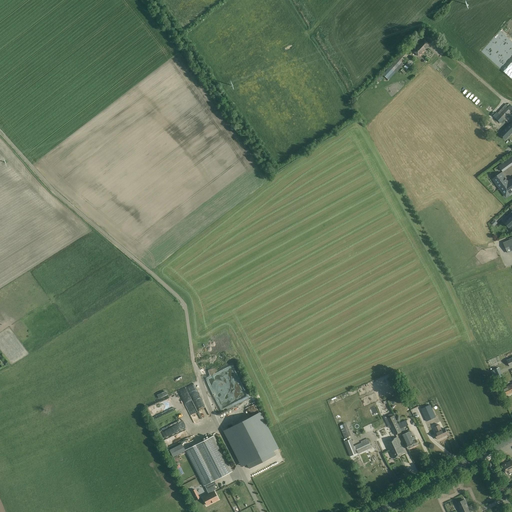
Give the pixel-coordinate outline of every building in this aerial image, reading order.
[(413,51),(419,56),(430,44),(424,39),(417,47),(415,45),(414,47),(415,48),(413,51)] [(404,51),(383,74),(389,80),(396,71),(397,72),(404,64),(402,62),(408,55),(404,51)] [(510,112),(504,106),(494,117),(500,123),(510,112)] [(503,131),(500,134),(503,137),(506,134),(509,136),(511,132),(511,128),(508,125),(503,131)] [(508,182),(507,180),(505,178),(501,173),(496,177),(496,178),(493,180),(497,184),(498,183),(502,187),(508,182)] [(511,192),(511,182),(510,181),(508,182),(502,187),(500,188),(498,190),(500,189),(502,187),(505,192),(503,193),(506,197),(511,192)] [(501,374),(499,368),(494,370),(497,376),(498,380),(503,378),(501,374)] [(511,385),(503,389),(506,395),(511,392),(511,385)] [(159,399),(167,395),(166,391),(157,395),(159,399)] [(436,417),(430,405),(421,409),(427,422),(436,417)] [(173,407),(160,411),(161,416),(170,413),(170,411),(174,410),(173,407)] [(259,413),(224,430),(243,466),(247,464),(249,469),(275,456),(273,451),(277,449),(259,413)] [(398,424),(394,416),(388,418),(392,427),(398,424)] [(158,427),(161,436),(170,432),(173,439),(177,437),(177,435),(180,434),(179,432),(184,430),(182,425),(179,426),(176,419),(158,427)] [(406,420),(398,424),(401,429),(404,427),(408,425),(406,420)] [(398,424),(392,427),(396,435),(401,432),(398,424)] [(442,431),(440,425),(439,424),(438,425),(438,424),(435,426),(434,427),(437,433),(435,434),(438,440),(448,435),(446,429),(442,431)] [(351,436),(347,426),(341,428),(345,438),(351,436)] [(412,437),(410,432),(402,435),(407,445),(406,445),(408,450),(418,445),(414,436),(412,437)] [(169,435),(163,438),(166,444),(172,441),(169,435)] [(214,435),(186,449),(205,485),(214,480),(232,472),(214,435)] [(359,454),(372,447),(368,440),(367,438),(362,441),(363,442),(355,446),(359,454)] [(390,451),(401,446),(397,438),(386,443),(390,451)] [(351,439),(344,442),(350,456),(357,454),(351,439)] [(174,444),(167,448),(169,453),(177,449),(174,444)] [(390,451),(394,459),(405,454),(402,448),(401,446),(390,451)] [(511,460),(502,465),(506,473),(511,470),(511,471),(511,460)] [(202,481),(195,485),(198,492),(206,489),(202,481)] [(215,489),(214,485),(211,487),(207,489),(209,494),(203,497),(207,505),(218,499),(214,491),(214,492),(213,490),(215,489)] [(470,511),(464,500),(457,503),(460,511),(470,511)]
